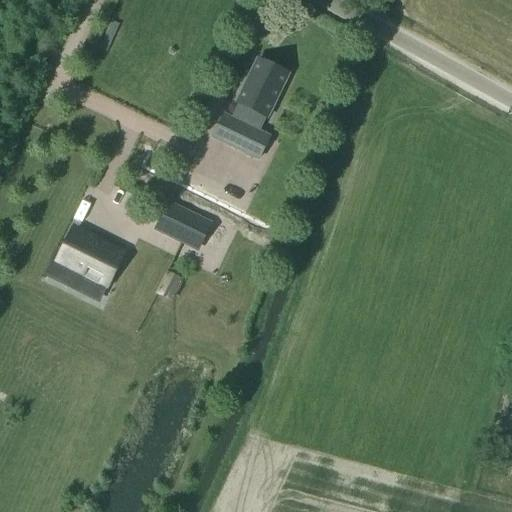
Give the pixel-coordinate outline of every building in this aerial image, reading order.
[(288,76),(257,61),(236,104),(239,105),(232,120),(224,116),(212,139),(241,153),(252,130),(258,132),(265,118),(267,119),(288,76)] [(155,155),(140,169),(161,190),(176,176),(155,155)] [(197,250),(209,227),(167,206),(156,230),(197,250)] [(252,233),(260,217),(252,213),(244,229),(252,233)] [(66,258),(55,280),(76,290),(78,286),(95,295),(104,277),(109,280),(121,255),(74,231),(62,256),(66,258)] [(192,305),(200,284),(123,253),(115,274),(192,305)] [(227,332),(238,310),(222,302),(211,324),(227,332)]
